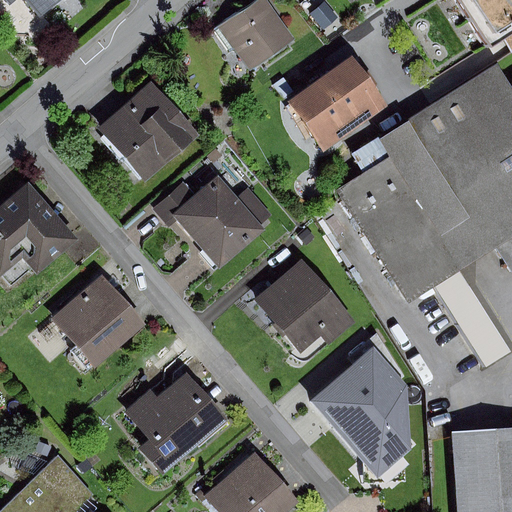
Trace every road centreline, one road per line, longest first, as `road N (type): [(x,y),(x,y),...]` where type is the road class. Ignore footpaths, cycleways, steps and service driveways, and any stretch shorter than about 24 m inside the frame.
road 1 (residential): [(27,130),(335,499)]
road 2 (residential): [(27,130),(171,0)]
